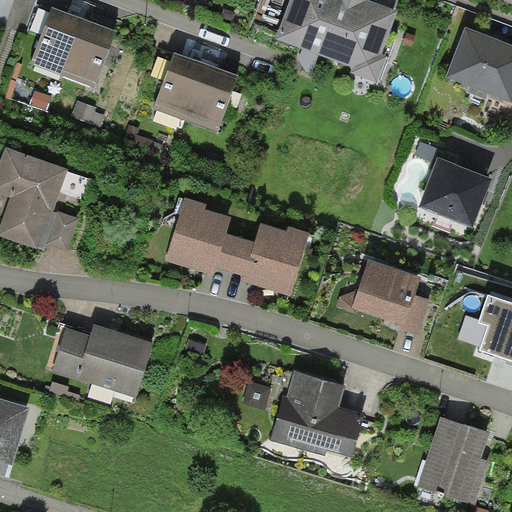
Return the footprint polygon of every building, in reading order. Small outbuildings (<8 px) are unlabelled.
[(291,0),(276,40),(353,69),(351,74),(378,84),(388,58),(382,56),(398,13),(368,2),(368,0),(291,0)] [(62,77),(83,21),(52,9),(31,66),(62,77)] [(83,21),(62,77),(95,89),(116,33),(83,21)] [(511,47),(498,42),(466,29),(446,78),(511,104),(511,47)] [(185,122),(206,65),(175,54),(154,110),(185,122)] [(206,65),(185,122),(218,134),(239,78),(206,65)] [(17,82),(6,78),(0,94),(0,95),(10,99),(17,82)] [(51,96),(35,91),(30,105),(46,111),(51,96)] [(97,108),(77,101),(71,117),(101,128),(105,116),(95,112),(97,108)] [(140,129),(129,126),(124,140),(162,152),(164,144),(138,136),(140,129)] [(69,170),(5,149),(0,164),(0,194),(10,198),(0,227),(0,236),(44,251),(47,245),(57,213),(54,212),(59,197),(69,170)] [(224,158),(206,152),(201,165),(219,172),(224,158)] [(493,181),(439,160),(420,209),(473,230),(486,198),(493,181)] [(207,206),(185,199),(166,262),(214,276),(216,268),(227,234),(231,219),(205,211),(207,206)] [(79,220),(57,213),(47,245),(69,252),(79,220)] [(287,233),(261,225),(255,242),(244,277),(243,281),(291,297),(311,235),(289,228),(287,233)] [(255,242),(227,234),(216,268),(244,277),(255,242)] [(422,280),(368,261),(352,309),(389,321),(402,326),(406,327),(416,297),(422,280)] [(429,301),(416,297),(406,327),(402,326),(400,331),(418,336),(429,301)] [(485,346),(511,354),(511,305),(489,298),(483,317),(494,320),(485,346)] [(53,372),(137,398),(154,344),(103,328),(94,326),(91,337),(66,329),(53,372)] [(346,387),(295,372),(288,396),(284,395),(271,441),(325,457),(327,451),(352,459),(365,417),(343,410),(340,409),(346,387)] [(30,410),(0,400),(0,462),(13,466),(30,410)] [(490,435),(441,418),(417,487),(475,507),(490,462),(482,459),(490,435)]
